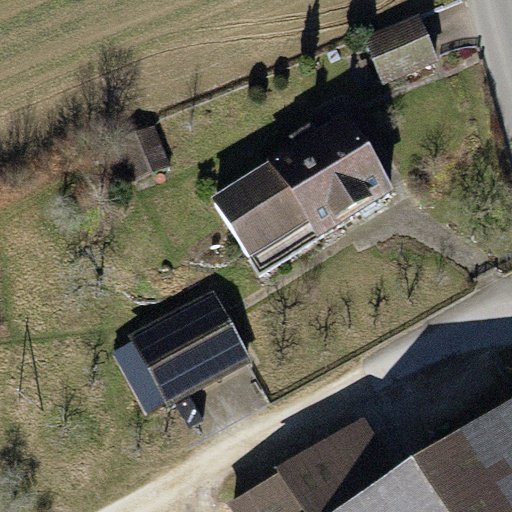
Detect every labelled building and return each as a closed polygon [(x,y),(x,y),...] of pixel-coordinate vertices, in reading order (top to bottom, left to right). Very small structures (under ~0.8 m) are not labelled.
[(422,24),(371,46),(388,84),(438,62),(422,24)] [(392,194),(348,124),(320,141),(313,128),(293,140),(301,153),(218,204),(262,274),(392,194)] [(171,165),(157,129),(122,144),(135,170),(149,164),(154,172),(171,165)] [(218,301),(138,343),(172,405),(251,363),(218,301)] [(511,511),(511,422),(403,493),(372,436),(290,483),(305,511),(511,511)]
